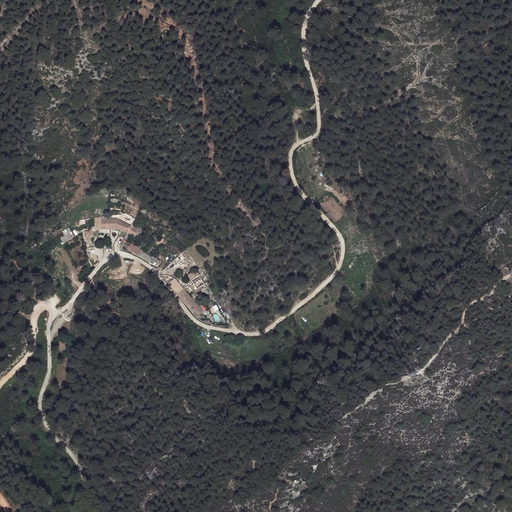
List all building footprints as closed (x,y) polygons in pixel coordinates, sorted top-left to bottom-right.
[(104,206),(87,208),(89,217),(105,216),(124,223),(126,214),(104,206)] [(62,231),(64,235),(60,237),(63,243),(78,234),(76,231),(72,233),(69,227),(62,231)] [(127,241),(118,236),(117,239),(133,247),(135,243),(127,239),(127,241)] [(197,267),(190,254),(185,256),(193,270),(197,267)] [(157,271),(180,299),(187,294),(164,266),(157,271)] [(188,273),(193,284),(190,286),(193,292),(206,286),(198,269),(188,273)]
